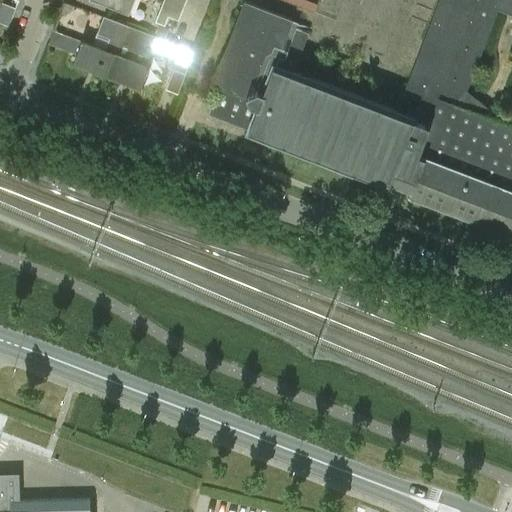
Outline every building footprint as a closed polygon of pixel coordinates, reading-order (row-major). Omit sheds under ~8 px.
[(133,0),(97,0),(128,12),(133,0)] [(511,0),(439,0),(403,94),(420,100),(413,117),(293,70),(307,33),(289,26),(292,19),(243,0),(212,81),(221,84),(210,112),(248,127),(247,129),(388,184),(390,181),(411,189),(409,193),(413,194),(412,198),(447,212),(449,208),(511,232),(511,0)] [(305,0),(279,0),(314,13),(317,4),(305,0)] [(164,25),(168,16),(159,12),(155,22),(164,25)] [(106,75),(126,24),(104,16),(97,33),(110,38),(105,49),(81,40),(73,62),(106,75)] [(126,24),(106,75),(140,88),(153,55),(160,58),(162,51),(174,55),(170,67),(185,73),(194,50),(181,45),(169,41),(126,24)] [(0,511),(91,511),(92,509),(90,509),(89,498),(13,499),(13,477),(0,477),(0,511)]
